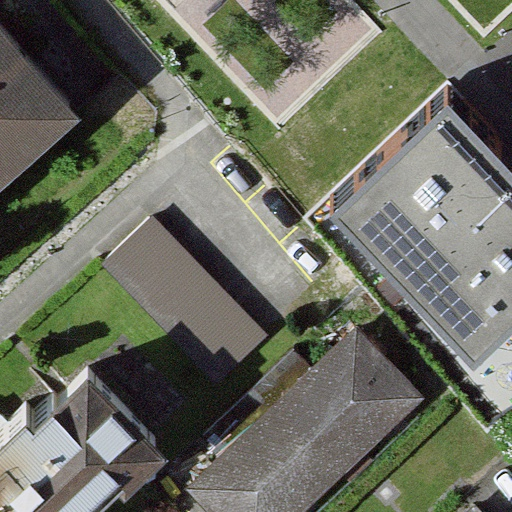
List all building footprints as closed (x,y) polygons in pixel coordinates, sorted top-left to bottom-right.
[(0,0),(0,187),(102,88),(15,0),(0,0)] [(511,301),(511,145),(446,75),(327,186),(472,339),(511,301)] [(159,211),(109,260),(223,376),(273,328),(159,211)] [(377,318),(202,479),(232,511),(301,511),(439,386),(377,318)] [(0,511),(94,511),(195,417),(118,336),(68,384),(57,372),(0,426),(0,511)]
